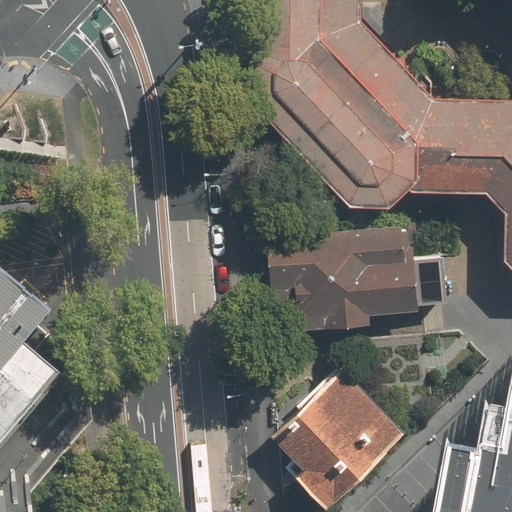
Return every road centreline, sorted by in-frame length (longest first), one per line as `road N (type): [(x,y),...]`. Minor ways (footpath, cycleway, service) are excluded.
road 1 (secondary): [(166,511),(132,116),(110,63),(64,0)]
road 2 (secondary): [(149,0),(178,57),(188,106),(213,511)]
